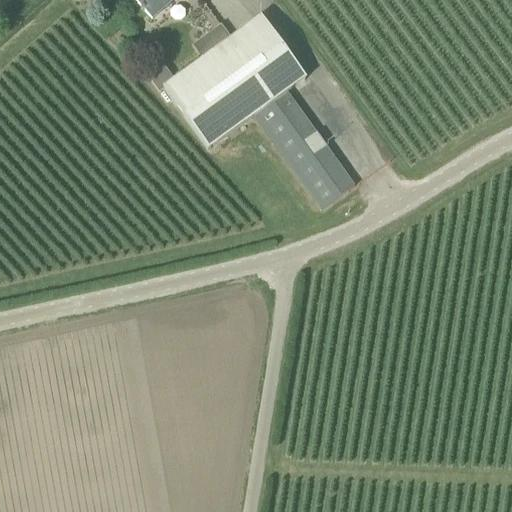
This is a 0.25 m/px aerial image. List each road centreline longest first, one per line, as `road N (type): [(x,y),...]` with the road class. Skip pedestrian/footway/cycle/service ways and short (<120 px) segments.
road 1 (unclassified): [(0,323),(289,260)]
road 2 (unclassified): [(289,260),(387,216),(511,137)]
road 3 (unclassified): [(251,511),(289,260)]
